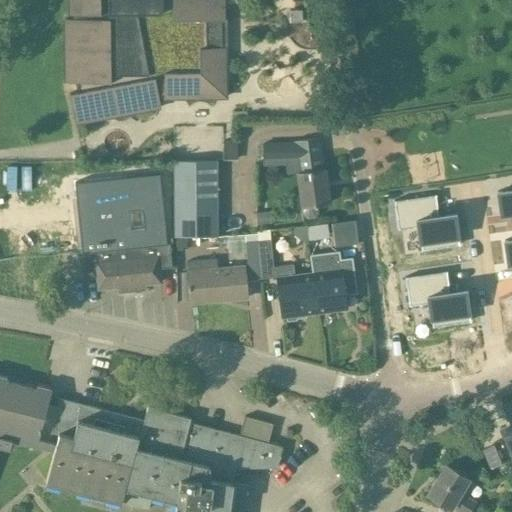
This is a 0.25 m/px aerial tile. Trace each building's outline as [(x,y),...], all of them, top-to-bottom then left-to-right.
[(65,19),(66,82),(77,82),(79,91),(70,93),(76,123),(98,117),(160,107),(158,95),(164,94),(164,99),(225,98),(225,47),(222,47),(222,19),(225,19),(224,0),(69,0),(70,14),(75,14),(75,19),(65,19)] [(290,22),(302,22),(302,9),(289,10),(290,22)] [(297,172),(301,205),(302,213),(306,218),(315,216),(317,211),(317,205),(330,203),(329,202),(327,202),(325,183),(327,183),(325,169),(323,169),(319,139),(296,142),(296,143),(279,143),(279,158),(297,157),(299,172),(297,172)] [(224,140),(224,160),(237,160),(237,140),(224,140)] [(217,236),(216,160),(216,159),(174,160),(174,237),(215,236),(217,236)] [(511,188),(506,190),(502,190),(498,191),(498,195),(499,199),(499,204),(499,206),(499,207),(500,206),(500,208),(501,210),(501,214),(505,214),(509,213),(509,215),(510,214),(510,213),(511,213),(511,214),(511,188)] [(455,245),(459,244),(458,240),(457,236),(457,232),(458,232),(458,231),(457,232),(457,230),(456,226),(456,225),(454,213),(438,215),(437,210),(436,203),(435,196),(436,196),(436,194),(433,194),(430,195),(420,196),(394,200),(394,203),(395,203),(395,207),(398,229),(401,229),(405,228),(408,228),(418,226),(418,228),(419,231),(419,235),(420,240),(420,242),(421,248),(421,250),(423,250),(431,249),(450,246),(450,247),(451,247),(451,246),(455,245)] [(335,245),(357,242),(354,220),(332,223),(335,245)] [(293,315),(318,312),(313,273),(295,275),(293,264),(273,266),(271,239),(257,240),(257,241),(258,249),(261,278),(272,277),(272,279),(277,278),(282,317),(285,316),(288,320),(292,320),(293,315)] [(257,241),(257,240),(245,241),(248,279),(249,279),(261,278),(258,249),(257,241)] [(169,243),(82,252),(84,277),(97,275),(99,288),(117,286),(118,293),(146,290),(145,284),(160,282),(159,269),(172,267),(169,243)] [(318,312),(347,308),(345,294),(357,293),(352,257),(340,259),(339,251),(311,255),(313,273),(318,312)] [(247,297),(244,266),(217,269),(216,259),(187,261),(189,285),(187,285),(188,289),(189,289),(190,303),(194,302),(193,300),(214,298),(214,300),(247,297)] [(430,308),(429,308),(430,312),(431,316),(431,319),(432,325),(432,327),(440,325),(440,326),(448,324),(461,322),(461,323),(462,323),(462,322),(466,321),(470,321),(469,317),(468,313),(468,309),(469,309),(469,308),(468,308),(468,306),(467,302),(467,301),(465,289),(461,290),(453,291),(449,292),(448,286),(447,280),(446,272),(447,272),(447,271),(444,271),(440,271),(431,273),(405,277),(405,279),(406,279),(406,284),(409,306),(412,305),(416,305),(419,304),(429,303),(429,305),(430,308)] [(54,450),(46,482),(121,502),(121,501),(148,508),(152,495),(176,502),(174,511),(228,511),(231,497),(245,499),(247,485),(232,483),(234,467),(277,467),(282,446),(189,422),(190,417),(147,406),(143,420),(60,398),(49,440),(45,439),(38,438),(51,390),(37,386),(36,389),(6,381),(7,378),(0,376),(0,444),(10,447),(12,439),(43,447),(54,450)] [(511,402),(504,406),(511,423),(511,426),(498,433),(509,456),(511,454),(511,402)] [(482,449),(490,469),(502,464),(494,444),(482,449)] [(427,494),(450,508),(451,508),(457,511),(466,511),(472,504),(468,502),(479,485),(468,478),(445,464),(427,494)]
